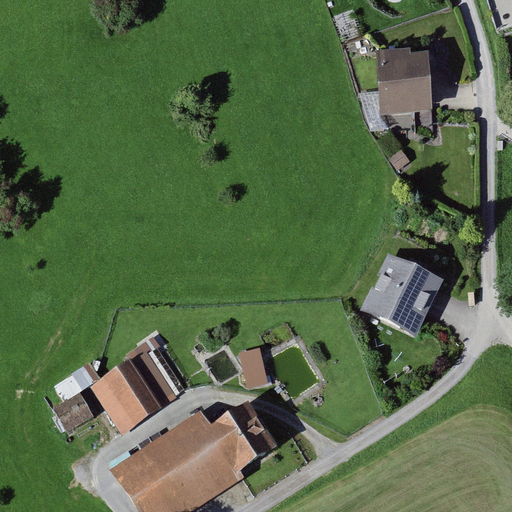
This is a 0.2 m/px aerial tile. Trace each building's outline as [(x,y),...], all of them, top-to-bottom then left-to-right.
[(411,56),(377,58),(382,121),(432,117),(428,60),(412,61),(411,56)] [(439,283),(385,259),(361,313),(415,337),(439,283)] [(259,351),(243,355),(251,390),(267,386),(259,351)] [(150,353),(91,391),(120,437),(179,399),(150,353)] [(79,398),(55,413),(67,434),(92,419),(79,398)] [(203,419),(114,474),(137,511),(199,511),(243,485),(239,477),(278,453),(251,409),(212,433),(203,419)]
